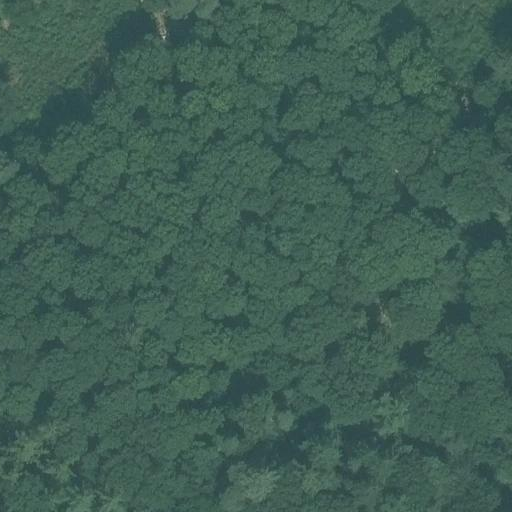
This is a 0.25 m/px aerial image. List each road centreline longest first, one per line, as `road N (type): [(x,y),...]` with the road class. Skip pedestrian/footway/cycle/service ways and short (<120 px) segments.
road 1 (track): [(118,511),(464,111)]
road 2 (track): [(0,224),(198,0)]
road 3 (track): [(380,0),(464,111)]
